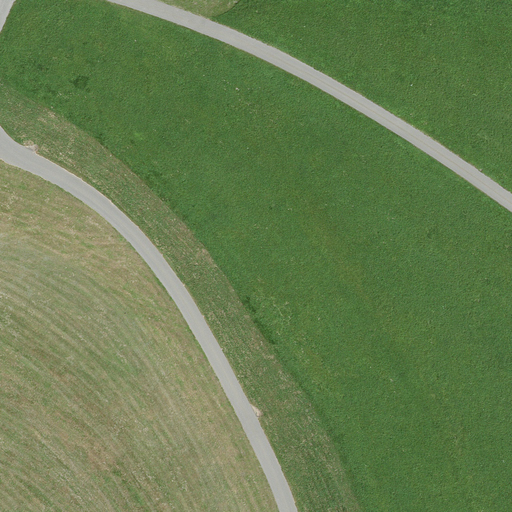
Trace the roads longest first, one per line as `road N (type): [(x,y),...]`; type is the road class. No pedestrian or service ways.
road 1 (track): [(0,144),(96,202),(172,285),(231,384),(288,511)]
road 2 (track): [(130,0),(303,70),(511,206)]
